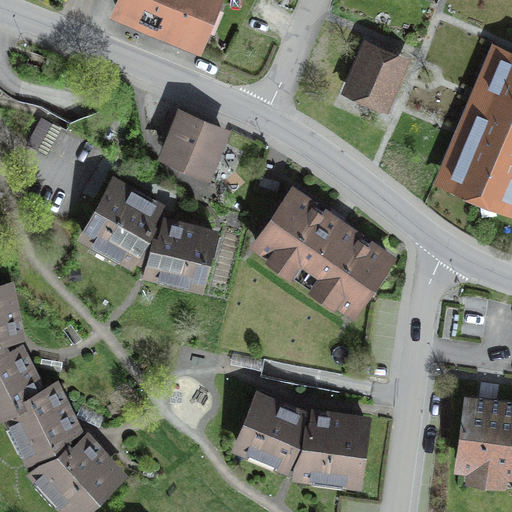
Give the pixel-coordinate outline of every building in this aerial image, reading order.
[(124,0),(119,14),(193,44),(211,0),(124,0)] [(368,52),(354,85),(383,98),(397,64),(368,52)] [(511,61),(500,57),(449,177),(511,203),(511,61)] [(223,132),(181,114),(165,152),(207,170),(223,132)] [(61,128),(43,118),(27,144),(44,154),(61,128)] [(213,235),(164,223),(162,232),(148,225),(157,207),(131,195),(132,193),(112,182),(84,233),(103,244),(105,241),(120,249),(118,252),(132,260),(134,256),(149,262),(147,270),(164,274),(165,271),(180,275),(179,278),(201,284),(213,235)] [(327,214),(293,191),(256,243),(274,256),(279,249),(341,292),(336,299),(353,310),(389,257),(341,224),(342,221),(328,212),(327,214)] [(305,275),(296,288),(311,298),(319,285),(305,275)] [(1,339),(17,335),(7,284),(0,285),(0,412),(39,393),(32,378),(17,348),(7,354),(1,339)] [(39,393),(7,409),(31,457),(34,455),(39,464),(34,469),(72,511),(78,511),(119,476),(84,437),(72,448),(64,434),(74,428),(53,385),(39,393)] [(303,415),(257,396),(237,443),(250,449),(250,447),(286,464),(287,460),(297,465),(296,471),(313,474),(313,472),(358,480),(366,421),(314,414),(312,429),(309,428),(299,424),(303,415)] [(511,405),(469,400),(461,465),(511,471),(511,405)]
